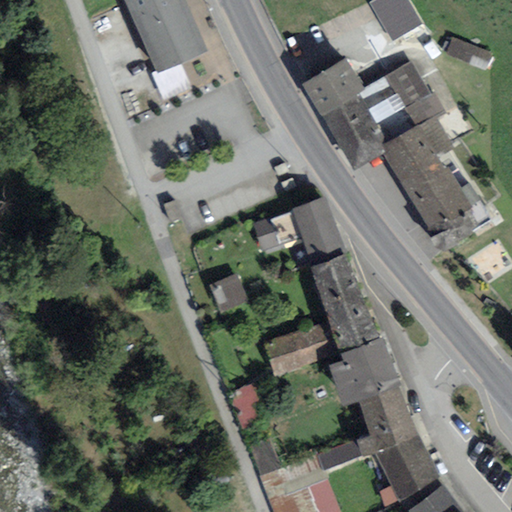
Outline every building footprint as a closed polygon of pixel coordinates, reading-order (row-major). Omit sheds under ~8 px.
[(123,0),(130,16),(167,0),(123,0)] [(206,50),(184,0),(167,0),(130,16),(155,73),(206,50)] [(421,24),(408,0),(373,0),(369,3),(391,41),(421,24)] [(454,38),(447,58),(486,71),(492,51),(454,38)] [(345,59),(300,85),(319,117),(320,116),(353,171),(382,155),(386,152),(383,148),(388,144),(358,92),(363,89),(345,59)] [(385,76),(363,89),(358,92),(388,144),(414,129),(434,118),(435,119),(446,113),(435,95),(431,98),(410,62),(385,76)] [(435,119),(434,118),(414,129),(388,144),(383,148),(386,152),(382,155),(426,229),(425,230),(438,252),(492,220),(470,184),(458,191),(438,156),(451,148),(435,119)] [(325,197),(291,209),(293,212),(254,225),(263,251),(302,238),(312,267),(346,255),(325,197)] [(378,339),(346,255),(312,267),(309,268),(329,323),(339,354),(378,339)] [(242,270),(217,279),(226,307),(251,298),(242,270)] [(339,354),(329,323),(264,344),(274,375),(339,354)] [(342,361),(328,366),(343,408),(359,402),(399,387),(401,386),(383,338),(378,339),(339,354),(342,361)] [(252,384),(228,393),(242,430),(267,421),(252,384)] [(399,387),(359,402),(370,435),(356,440),(362,456),(375,454),(418,436),(399,387)] [(418,436),(375,454),(400,503),(441,476),(418,436)] [(271,438),(250,445),(260,476),(281,469),(271,438)] [(323,471),(362,456),(356,440),(317,455),(323,471)] [(339,511),(323,471),(317,455),(281,469),(260,476),(259,476),(273,511),(339,511)] [(462,511),(443,486),(408,511),(462,511)]
